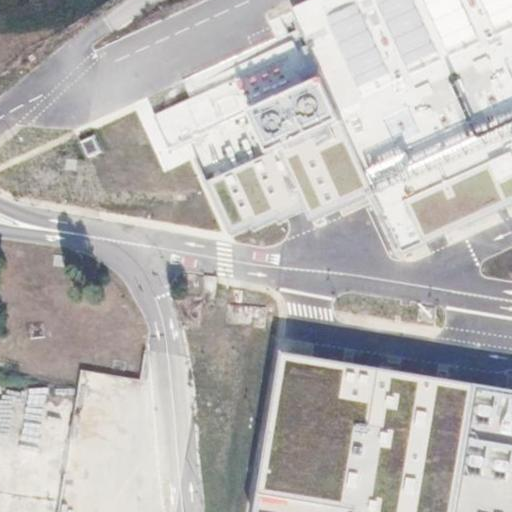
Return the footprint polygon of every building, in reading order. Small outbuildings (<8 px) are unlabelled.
[(511,0),(328,0),(303,11),(393,216),(380,222),(397,262),(511,212),(511,0)] [(288,123),(311,112),(288,64),(265,74),(288,123)] [(149,155),(227,179),(254,95),(164,66),(150,111),(162,114),(149,155)] [(306,128),(300,138),(323,152),(329,143),(306,128)] [(511,511),(511,386),(287,351),(262,511),(511,511)]
